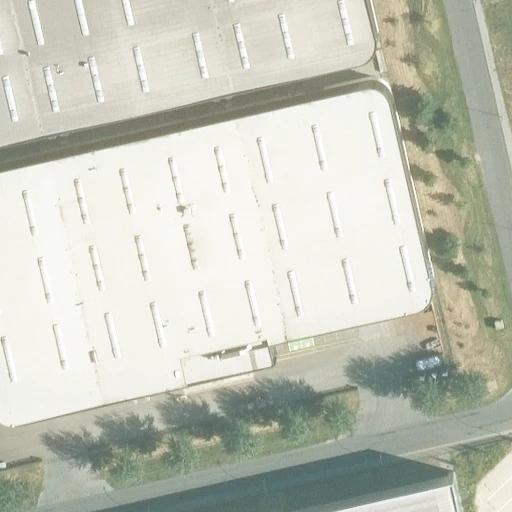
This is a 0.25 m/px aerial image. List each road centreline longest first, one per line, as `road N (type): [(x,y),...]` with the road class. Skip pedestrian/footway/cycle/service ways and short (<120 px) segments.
road 1 (unclassified): [(68,511),(511,410)]
road 2 (unclassified): [(511,252),(453,0)]
